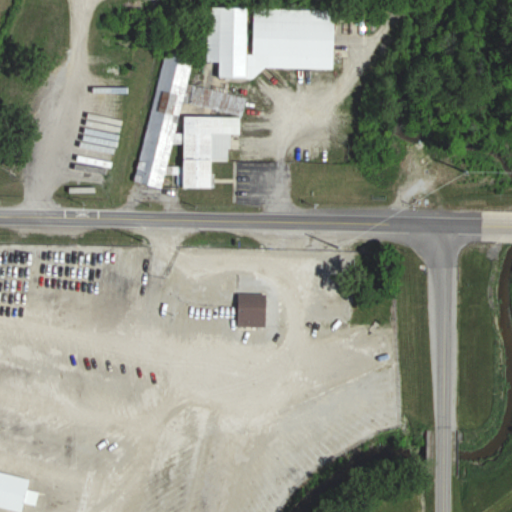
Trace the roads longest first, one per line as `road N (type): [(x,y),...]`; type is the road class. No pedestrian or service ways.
road 1 (secondary): [(511,229),(0,216)]
road 2 (residential): [(443,511),(443,229)]
